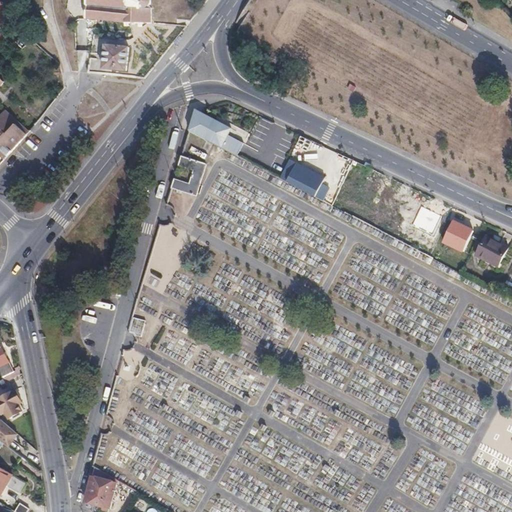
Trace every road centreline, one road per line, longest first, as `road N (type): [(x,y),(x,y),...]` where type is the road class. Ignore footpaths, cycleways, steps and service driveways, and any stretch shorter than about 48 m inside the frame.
road 1 (residential): [(61,502),(79,474),(182,129)]
road 2 (secondary): [(238,88),(502,215)]
road 3 (tertiary): [(61,502),(9,282)]
road 4 (residential): [(0,187),(66,121),(75,101),(46,0)]
road 5 (secondary): [(36,247),(141,114)]
road 6 (secondary): [(218,18),(141,114)]
road 7 (secondary): [(511,61),(407,0)]
